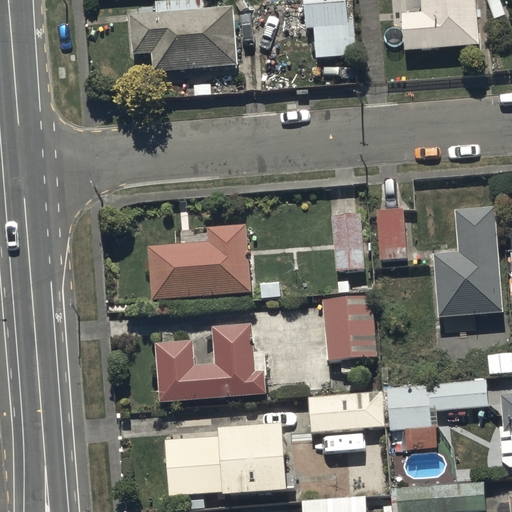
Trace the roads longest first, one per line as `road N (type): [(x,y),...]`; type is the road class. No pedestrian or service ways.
road 1 (residential): [(22,163),(511,125)]
road 2 (secondary): [(48,511),(22,163)]
road 3 (secondary): [(22,163),(7,13)]
